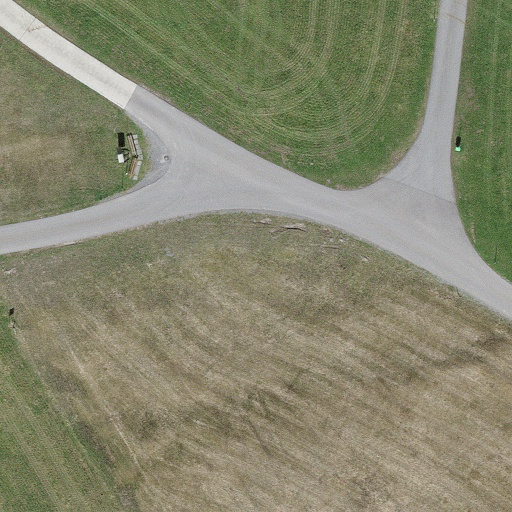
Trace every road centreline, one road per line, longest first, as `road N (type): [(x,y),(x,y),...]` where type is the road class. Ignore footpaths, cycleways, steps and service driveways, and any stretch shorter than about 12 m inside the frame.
road 1 (unclassified): [(511,302),(407,233),(243,181),(0,247)]
road 2 (track): [(243,181),(0,5)]
